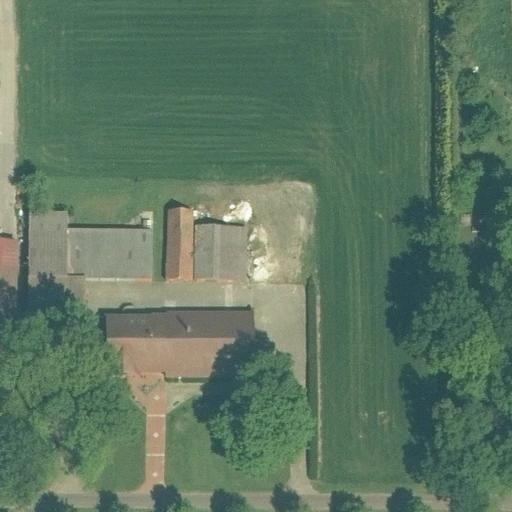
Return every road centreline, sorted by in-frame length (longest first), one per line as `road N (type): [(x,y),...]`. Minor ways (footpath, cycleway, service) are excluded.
road 1 (unclassified): [(0,489),(511,490)]
road 2 (track): [(420,490),(406,0)]
